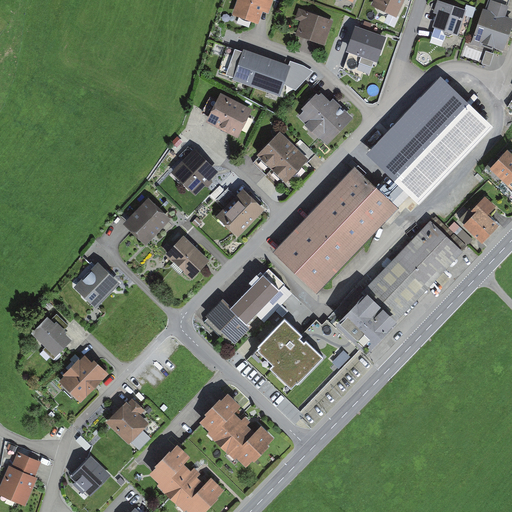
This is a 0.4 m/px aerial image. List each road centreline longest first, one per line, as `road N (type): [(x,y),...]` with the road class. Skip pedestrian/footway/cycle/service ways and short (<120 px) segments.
road 1 (residential): [(179,323),(402,92)]
road 2 (primary): [(511,240),(311,448)]
road 3 (residential): [(179,323),(311,448)]
road 4 (residential): [(402,92),(436,72),(499,75),(511,62)]
